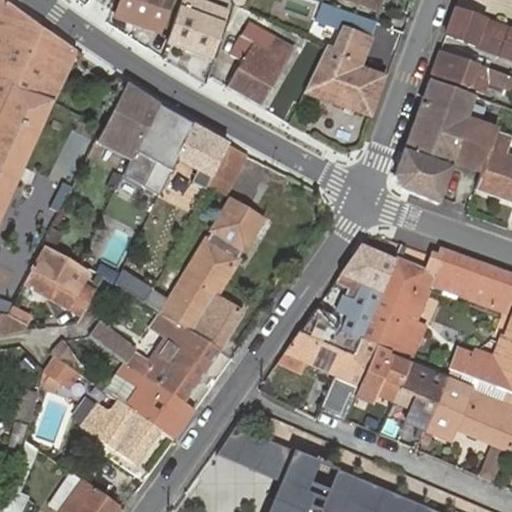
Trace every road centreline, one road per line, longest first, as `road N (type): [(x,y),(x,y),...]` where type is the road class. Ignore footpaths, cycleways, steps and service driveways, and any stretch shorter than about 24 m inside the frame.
road 1 (residential): [(148,511),(362,198)]
road 2 (residential): [(40,0),(143,74),(362,198)]
road 3 (residential): [(434,0),(362,198)]
road 4 (residential): [(362,198),(511,254)]
